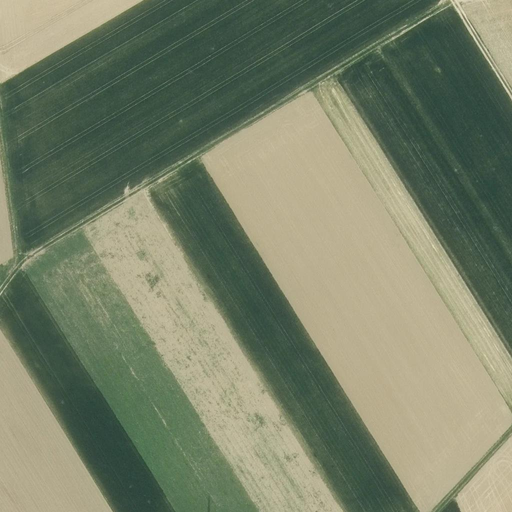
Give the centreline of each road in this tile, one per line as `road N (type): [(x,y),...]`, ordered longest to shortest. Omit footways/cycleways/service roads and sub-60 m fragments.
road 1 (track): [(0,290),(24,258),(460,0)]
road 2 (track): [(19,265),(0,128)]
